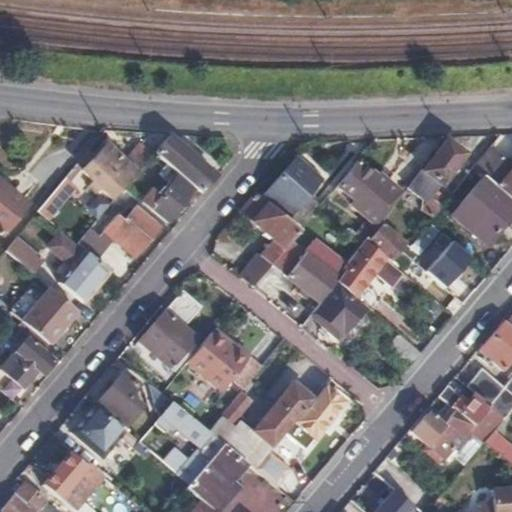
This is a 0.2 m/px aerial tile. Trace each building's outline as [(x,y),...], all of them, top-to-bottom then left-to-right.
[(169,138),(156,153),(200,191),(213,175),(169,138)] [(421,175),(418,172),(406,189),(425,202),(431,195),(433,196),(464,155),(447,141),(421,175)] [(123,188),(150,156),(140,148),(139,150),(134,150),(128,158),(128,163),(126,165),(104,146),(80,175),(112,201),(114,199),(123,188)] [(502,160),(488,148),(472,168),(484,179),(509,200),(511,196),(511,171),(510,174),(498,164),(502,160)] [(296,159),(261,198),(285,219),(299,231),(317,210),(319,207),(305,195),(313,185),(307,179),(312,173),(296,159)] [(511,171),(511,168),(502,160),(498,164),(510,174),(511,171)] [(373,178),(356,162),(335,187),(352,202),(348,206),(375,228),(380,223),(401,193),(377,173),(373,178)] [(319,178),(312,173),(307,179),(313,185),(319,178)] [(142,203),(166,223),(191,192),(177,179),(161,197),(153,190),(142,203)] [(511,203),(509,200),(484,179),(453,215),(487,244),(511,214),(511,203)] [(73,189),(63,180),(37,212),(47,220),(73,189)] [(0,182),(0,231),(3,234),(26,204),(0,182)] [(257,254),(237,276),(252,289),(271,265),(291,241),(299,231),(285,219),(261,198),(255,194),(240,212),(274,240),(260,256),(257,254)] [(424,212),(432,219),(442,207),(433,200),(424,212)] [(117,216),(105,230),(111,236),(116,231),(140,251),(161,226),(136,206),(123,221),(117,216)] [(380,223),(375,228),(366,242),(386,261),(387,262),(404,242),(380,223)] [(87,230),(75,243),(95,259),(107,246),(87,230)] [(446,291),(472,261),(441,233),(414,264),(446,291)] [(58,240),(53,246),(56,254),(70,266),(56,284),(81,306),(108,275),(92,263),(64,239),(61,239),(58,240)] [(291,241),(271,265),(285,277),(306,252),(291,241)] [(336,282),(352,296),(355,299),(375,276),(390,290),(401,278),(384,263),(386,261),(366,242),(364,245),(361,247),(357,254),(354,253),(342,269),(343,272),(339,278),(336,282)] [(306,252),(285,277),(320,304),(336,282),(339,278),(328,268),(334,261),(323,253),(317,260),(306,252)] [(32,254),(23,266),(36,277),(46,265),(32,254)] [(320,304),(312,313),(328,326),(325,329),(338,339),(361,308),(350,299),(352,296),(336,282),(320,304)] [(183,291),(139,344),(169,370),(171,368),(174,371),(195,347),(192,344),(195,339),(183,328),(200,306),(183,291)] [(31,309),(33,311),(42,319),(34,330),(47,342),(72,314),(58,302),(50,310),(38,300),(31,309)] [(42,319),(33,311),(24,322),(34,330),(42,319)] [(466,387),(473,393),(490,406),(504,419),(511,408),(511,327),(505,322),(491,339),(488,339),(479,350),(502,369),(511,357),(511,376),(503,387),(481,369),(466,387)] [(236,344),(214,328),(186,363),(222,391),(228,383),(240,392),(241,390),(251,378),(262,365),(250,355),(253,351),(239,340),(236,344)] [(27,340),(2,369),(23,388),(37,370),(42,374),(52,361),(27,340)] [(139,384),(125,373),(98,405),(125,426),(140,407),(128,397),(139,384)] [(207,432),(222,445),(246,464),(253,470),(268,453),(283,434),(293,423),(304,409),(311,400),(291,385),(253,432),(261,439),(259,441),(240,425),(235,431),(230,426),(250,402),(240,392),(207,432)] [(307,411),(304,409),(293,423),(283,434),(305,452),(314,441),(315,442),(346,403),(326,387),(307,411)] [(446,388),(439,397),(447,403),(473,426),(490,406),(473,393),(463,405),(459,403),(462,400),(446,388)] [(199,449),(178,476),(189,486),(222,445),(207,432),(172,403),(161,417),(199,449)] [(473,426),(447,403),(432,418),(428,415),(411,433),(426,446),(442,429),(459,443),(473,426)] [(92,410),(72,434),(99,458),(117,437),(131,448),(137,442),(123,430),(121,433),(92,410)] [(511,469),(511,445),(495,430),(484,443),(511,469)] [(222,445),(189,486),(186,489),(213,511),(214,511),(235,487),(230,483),(246,464),(222,445)] [(268,453),(253,470),(265,479),(275,487),(290,470),(268,453)] [(67,456),(49,478),(55,483),(79,502),(100,476),(91,468),(86,465),(82,468),(67,456)] [(398,474),(389,483),(396,488),(412,500),(420,491),(398,474)] [(55,483),(49,478),(41,488),(56,502),(58,500),(72,511),(90,511),(79,502),(55,483)] [(56,511),(23,484),(0,510),(0,511),(56,511)] [(396,488),(376,511),(402,511),(412,500),(396,488)] [(490,501),(481,511),(511,511),(511,488),(489,491),(490,501)]
